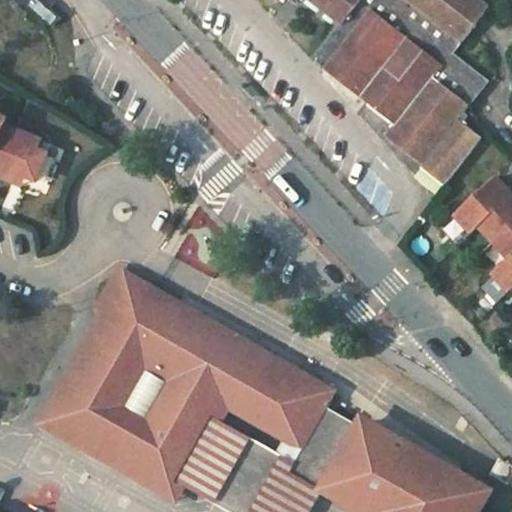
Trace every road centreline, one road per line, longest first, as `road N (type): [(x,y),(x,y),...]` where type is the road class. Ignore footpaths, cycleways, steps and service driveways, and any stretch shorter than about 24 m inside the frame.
road 1 (tertiary): [(120,0),(368,255)]
road 2 (residential): [(224,0),(415,197),(368,255)]
road 3 (tertiary): [(368,255),(511,407)]
road 4 (residential): [(124,212),(51,282),(0,265)]
